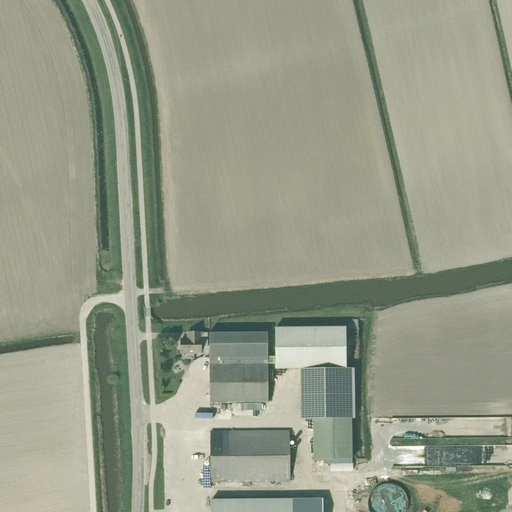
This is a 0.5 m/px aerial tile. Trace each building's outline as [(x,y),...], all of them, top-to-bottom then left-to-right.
[(313,420),(314,461),(325,461),(352,460),(351,419),(355,419),(354,369),(346,369),(346,329),(275,329),(275,369),(300,369),(301,420),(313,420)] [(181,339),(181,341),(181,354),(182,354),(182,360),(194,360),(194,354),(201,353),(201,347),(208,347),(208,334),(201,334),(201,333),(187,333),(187,339),(181,339)] [(210,334),(210,347),(210,403),(230,403),(230,417),(260,416),(260,403),(268,403),(268,363),(272,363),(272,356),(268,356),(268,333),(210,334)] [(211,483),(290,482),(289,432),(211,432),(211,467),(211,483)] [(371,511),(404,511),(410,493),(380,483),(371,511)] [(292,511),(292,499),(211,500),(211,511),(292,511)]
